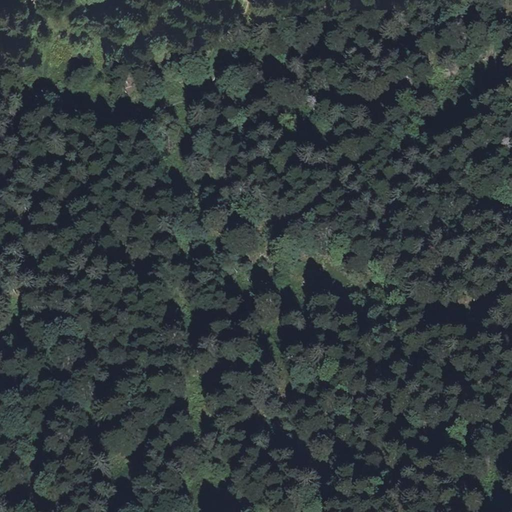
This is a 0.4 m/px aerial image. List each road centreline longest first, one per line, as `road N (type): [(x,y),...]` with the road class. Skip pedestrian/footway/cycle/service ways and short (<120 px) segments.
road 1 (track): [(29,0),(44,33),(48,89),(142,113),(214,66),(243,0)]
road 2 (track): [(511,282),(450,407),(381,511)]
